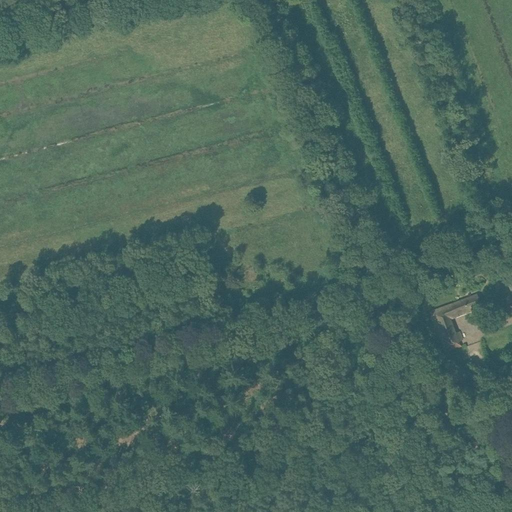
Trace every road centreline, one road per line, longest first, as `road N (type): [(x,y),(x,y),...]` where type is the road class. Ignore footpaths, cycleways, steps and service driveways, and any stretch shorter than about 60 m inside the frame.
road 1 (track): [(0,388),(378,293),(511,249)]
road 2 (track): [(400,435),(392,343),(378,293),(258,0)]
